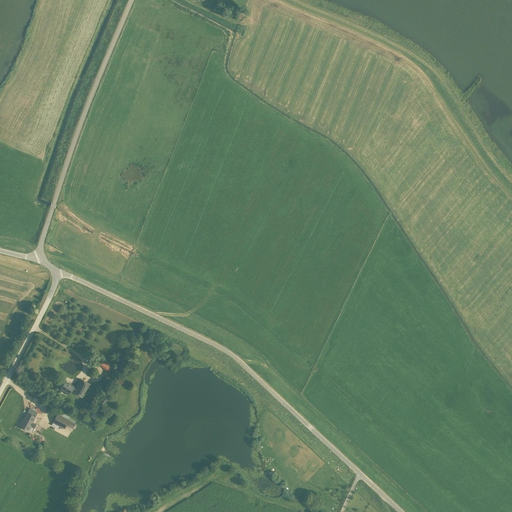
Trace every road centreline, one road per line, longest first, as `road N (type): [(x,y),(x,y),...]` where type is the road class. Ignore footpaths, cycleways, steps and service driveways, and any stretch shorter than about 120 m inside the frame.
road 1 (unclassified): [(401,511),(223,348),(56,273)]
road 2 (unclassified): [(42,260),(84,111),(131,0)]
road 3 (unclassified): [(0,392),(56,273)]
